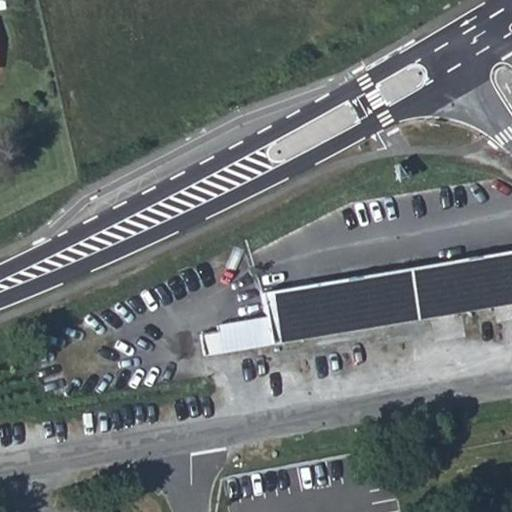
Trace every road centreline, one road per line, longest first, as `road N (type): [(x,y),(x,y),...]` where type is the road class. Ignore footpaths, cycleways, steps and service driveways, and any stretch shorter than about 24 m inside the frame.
road 1 (unclassified): [(0,473),(511,381)]
road 2 (secondary): [(0,286),(332,125),(451,55)]
